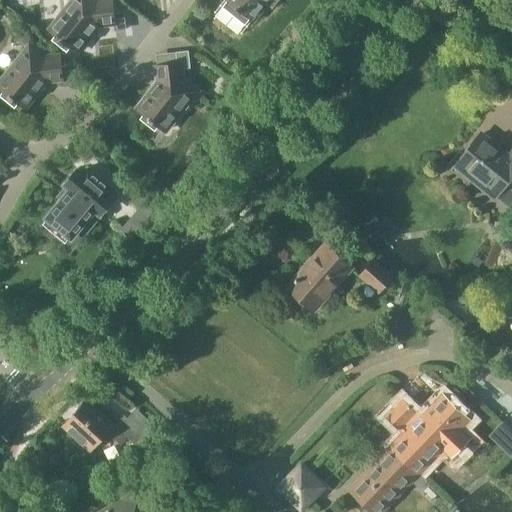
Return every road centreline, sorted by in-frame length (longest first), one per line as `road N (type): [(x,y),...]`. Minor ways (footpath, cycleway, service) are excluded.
road 1 (tertiary): [(36,396),(401,0)]
road 2 (residential): [(26,163),(79,120),(182,0)]
